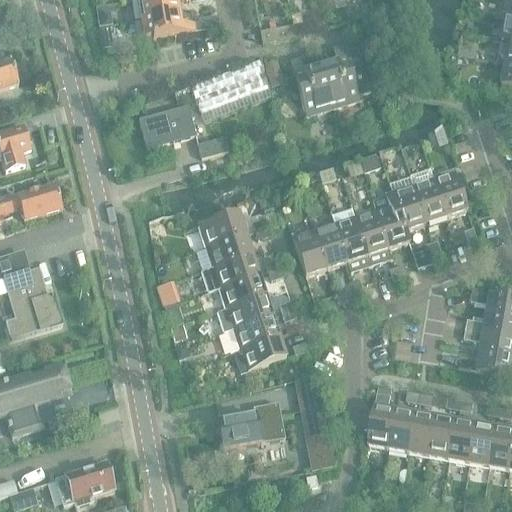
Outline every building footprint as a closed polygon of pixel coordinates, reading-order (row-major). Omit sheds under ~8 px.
[(193,0),(192,0),(149,0),(136,2),(140,23),(178,16),(176,3),(193,0)] [(180,27),(178,16),(140,23),(143,43),(199,34),(197,24),(180,27)] [(500,45),(508,47),(508,46),(511,47),(511,24),(504,23),(500,45)] [(301,26),(292,28),(295,40),(304,39),(301,26)] [(261,46),(295,40),(292,28),(259,34),(261,46)] [(109,29),(99,31),(103,51),(108,50),(112,49),(109,29)] [(335,68),(317,72),(327,115),(355,109),(352,100),(369,95),(358,51),(342,48),(331,51),(335,68)] [(0,93),(17,88),(10,63),(0,66),(0,93)] [(279,86),(274,63),(262,66),(268,89),(279,86)] [(266,102),(258,64),(190,90),(204,126),(266,102)] [(511,91),(511,68),(504,67),(500,89),(511,91)] [(299,121),(327,115),(317,72),(299,76),(301,82),(291,84),(299,121)] [(138,123),(144,145),(146,153),(195,140),(187,110),(138,123)] [(0,161),(1,161),(4,172),(23,166),(20,156),(30,153),(23,130),(0,136),(0,161)] [(199,162),(227,155),(223,142),(196,148),(199,162)] [(408,181),(411,188),(424,228),(445,221),(432,181),(429,174),(408,181)] [(452,174),(432,181),(445,221),(466,215),(452,174)] [(23,224),(62,213),(54,188),(0,203),(0,218),(20,213),(23,224)] [(389,195),(393,206),(394,206),(404,235),(424,228),(411,188),(389,195)] [(408,246),(404,235),(394,206),(393,206),(373,213),(386,253),(408,246)] [(386,254),(386,253),(373,213),(353,220),(369,270),(389,263),(386,254)] [(330,221),(332,227),(345,267),(348,277),(369,270),(353,220),(351,214),(330,221)] [(197,236),(203,252),(244,238),(237,217),(196,231),(197,236)] [(250,227),(253,235),(265,231),(263,223),(250,227)] [(332,227),(311,233),(324,274),(345,267),(332,227)] [(268,239),(265,231),(253,235),(256,243),(268,239)] [(303,281),(324,274),(311,233),(290,240),(303,281)] [(203,252),(209,273),(250,259),(244,238),(203,252)] [(469,255),(478,252),(474,240),(465,243),(469,255)] [(424,249),(427,258),(438,255),(435,245),(424,249)] [(441,264),(438,255),(427,258),(430,267),(441,264)] [(0,283),(2,283),(23,277),(17,257),(0,261),(0,283)] [(204,297),(216,293),(257,279),(250,259),(209,273),(198,277),(204,297)] [(264,268),(266,276),(279,272),(276,264),(264,268)] [(387,273),(390,283),(401,279),(398,270),(387,273)] [(281,280),(279,272),(266,276),(269,284),(281,280)] [(37,273),(23,277),(2,283),(14,323),(4,326),(10,343),(60,328),(54,311),(50,313),(37,273)] [(216,293),(223,314),(264,300),(257,279),(216,293)] [(404,289),(401,279),(390,283),(393,292),(404,289)] [(346,287),(349,296),(360,293),(357,283),(346,287)] [(363,302),(360,293),(349,296),(352,306),(363,302)] [(487,310),(486,318),(511,322),(511,301),(471,295),(469,306),(487,310)] [(223,314),(230,334),(271,320),(264,300),(223,314)] [(316,318),(324,315),(320,302),(312,305),(316,318)] [(277,309),(280,317),(292,313),(289,305),(277,309)] [(295,321),(292,313),(280,317),(282,325),(295,321)] [(466,324),(465,334),(511,342),(511,322),(486,318),(484,327),(466,324)] [(227,358),(236,355),(277,341),(271,320),(230,334),(220,337),(227,358)] [(182,328),(170,332),(174,345),(186,342),(182,328)] [(481,347),(479,356),(511,361),(511,342),(465,334),(463,344),(481,347)] [(284,362),(277,341),(236,355),(243,375),(284,362)] [(293,358),(306,354),(303,346),(291,350),(293,358)] [(185,349),(174,352),(178,364),(189,360),(185,349)] [(511,381),(511,361),(479,356),(478,365),(460,362),(458,373),(511,381)] [(0,389),(0,419),(5,418),(11,440),(42,431),(41,427),(52,424),(46,405),(69,398),(61,371),(0,389)] [(388,402),(390,392),(378,390),(376,400),(388,401),(388,402)] [(405,405),(418,407),(420,397),(406,395),(405,405)] [(432,399),(420,397),(418,407),(430,409),(432,399)] [(367,451),(388,455),(396,414),(386,412),(388,401),(376,400),(367,451)] [(445,412),(458,414),(460,405),(446,402),(445,412)] [(321,405),(298,409),(305,446),(329,441),(328,438),(321,405)] [(472,407),(460,405),(458,414),(470,416),(472,407)] [(254,419),(217,425),(223,455),(260,448),(260,447),(284,443),(282,430),(278,408),(253,412),(254,419)] [(485,419),(499,422),(500,412),(486,409),(485,419)] [(511,414),(500,412),(499,422),(510,424),(511,414)] [(388,455),(409,458),(416,417),(396,414),(388,455)] [(409,458),(429,462),(436,421),(416,417),(409,458)] [(429,462),(449,466),(456,425),(436,421),(429,462)] [(449,466),(469,469),(477,428),(456,425),(449,466)] [(469,469),(489,473),(497,432),(477,428),(469,469)] [(489,473),(509,476),(511,459),(511,434),(497,432),(489,473)] [(109,482),(111,478),(109,473),(105,471),(104,467),(65,479),(65,480),(54,484),(63,511),(74,507),(75,511),(92,506),(90,500),(112,493),(109,482)] [(307,490),(317,488),(315,479),(305,480),(307,490)] [(0,499),(16,494),(13,484),(0,488),(0,499)] [(9,499),(12,511),(24,511),(37,508),(32,492),(9,499)]
